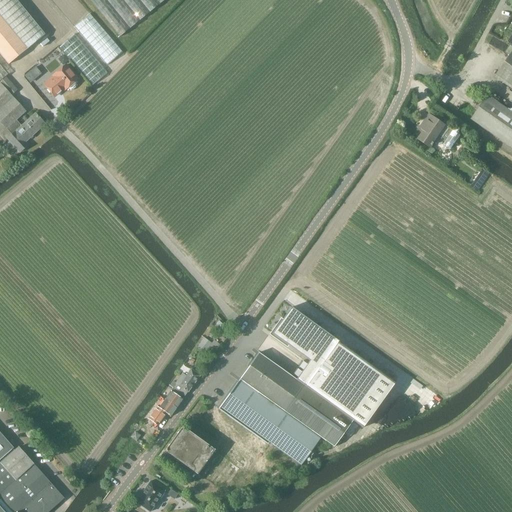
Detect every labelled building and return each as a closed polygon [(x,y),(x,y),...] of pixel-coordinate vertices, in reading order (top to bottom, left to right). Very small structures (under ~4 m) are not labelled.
[(43,33),(15,0),(0,0),(0,53),(7,63),(43,33)] [(88,0),(119,37),(163,0),(88,0)] [(105,64),(113,58),(120,52),(93,17),(77,30),(105,64)] [(87,84),(95,77),(102,72),(75,37),(59,50),(87,84)] [(511,52),(495,77),(511,88),(511,52)] [(73,80),(75,78),(63,64),(51,74),(52,75),(43,84),(52,95),(62,86),(63,88),(66,86),(67,87),(69,87),(73,84),(73,82),(73,80)] [(37,124),(42,120),(35,113),(21,126),(16,120),(25,112),(10,95),(16,89),(5,77),(8,75),(0,66),(0,135),(3,139),(5,137),(18,150),(26,143),(23,140),(38,126),(37,124)] [(471,119),(511,147),(511,112),(487,95),(471,119)] [(453,131),(450,129),(431,116),(420,131),(422,133),(418,139),(431,148),(434,143),(433,143),(438,136),(445,142),(443,144),(445,150),(451,149),(460,136),(459,130),(453,131)] [(258,353),(218,409),(299,467),(319,439),(319,438),(320,437),(334,446),(352,421),(362,428),(395,382),(291,308),(272,334),(309,361),(296,380),(258,353)] [(204,338),(197,347),(211,357),(220,344),(214,340),(211,343),(204,338)] [(168,388),(171,390),(177,394),(179,392),(184,396),(187,391),(187,392),(199,375),(190,369),(187,375),(183,372),(176,383),(173,381),(168,388)] [(159,408),(166,413),(170,416),(181,399),(176,396),(177,394),(171,390),(159,408)] [(166,413),(159,408),(157,407),(154,411),(148,419),(158,425),(166,413)] [(0,511),(48,511),(63,498),(34,466),(17,447),(13,451),(11,449),(12,448),(0,434),(0,511)] [(150,481),(135,502),(149,511),(164,491),(150,481)] [(166,495),(174,500),(177,494),(170,489),(166,495)]
